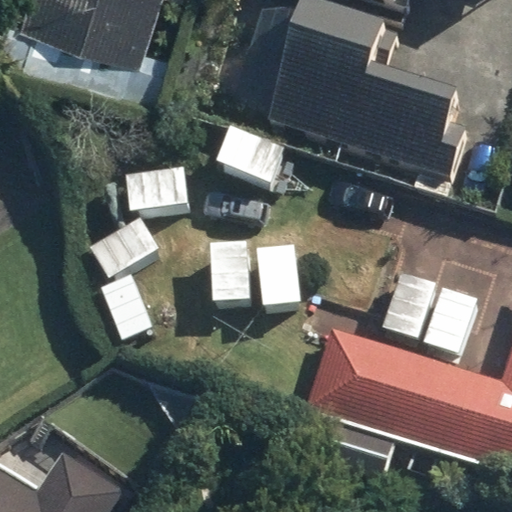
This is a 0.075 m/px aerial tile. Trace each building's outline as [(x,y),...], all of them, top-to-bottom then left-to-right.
[(167,0),(23,0),(18,19),(148,61),(167,0)] [(415,0),(382,0),(412,9),(415,0)] [(393,77),(406,34),(316,7),(280,124),(455,177),(478,102),(393,77)] [(511,462),(511,400),(511,402),(345,345),(324,407),(509,470),(511,462)] [(0,511),(115,511),(121,504),(72,474),(53,505),(0,471),(0,511)]
